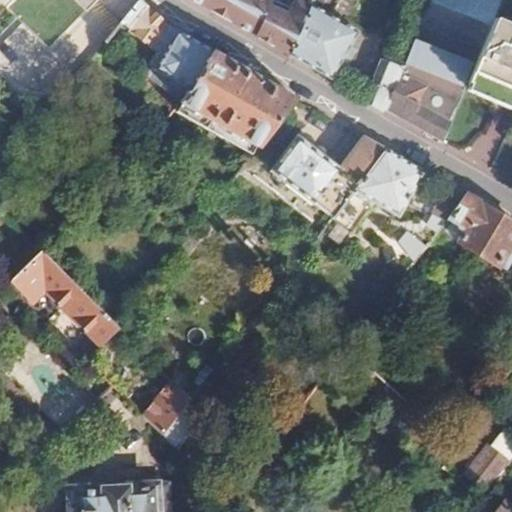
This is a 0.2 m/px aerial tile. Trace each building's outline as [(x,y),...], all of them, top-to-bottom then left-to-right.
[(0,0),(0,80),(2,82),(10,89),(19,93),(29,97),(41,98),(50,96),(58,94),(63,92),(92,58),(121,24),(139,3),(136,0),(0,0)] [(189,0),(268,44),(290,56),(313,0),(295,0),(291,10),(268,0),(189,0)] [(313,0),(290,56),(330,79),(357,32),(331,17),(339,0),(313,0)] [(478,0),(472,17),(451,9),(454,0),(429,0),(399,76),(386,110),(443,143),(469,82),(495,19),(503,0),(478,0)] [(139,3),(121,24),(157,55),(150,68),(189,90),(212,53),(162,25),(139,3)] [(511,27),(495,19),(469,82),(511,102),(511,27)] [(212,53),(189,90),(181,103),(257,149),(296,99),(212,53)] [(399,76),(381,68),(368,100),(386,110),(399,76)] [(296,137),(270,171),(310,201),(312,200),(333,216),(385,151),(363,138),(338,168),(296,137)] [(424,173),(385,151),(333,216),(352,231),(375,203),(397,217),(424,173)] [(464,196),(447,186),(431,213),(444,222),(445,220),(446,219),(464,196)] [(511,224),(464,196),(446,219),(465,233),(458,243),(495,267),(511,240),(511,224)] [(438,230),(434,235),(454,249),(458,243),(465,233),(446,219),(444,222),(438,230)] [(27,304),(43,288),(101,344),(118,328),(49,263),(39,253),(6,284),(27,304)] [(189,398),(173,381),(144,415),(161,433),(189,398)] [(511,462),(511,428),(509,426),(491,446),(511,463),(511,462)] [(491,446),(480,460),(494,473),(499,477),(511,463),(491,446)] [(494,473),(480,460),(470,471),(485,484),(494,473)] [(164,491),(70,490),(69,511),(156,511),(164,511),(164,491)]
